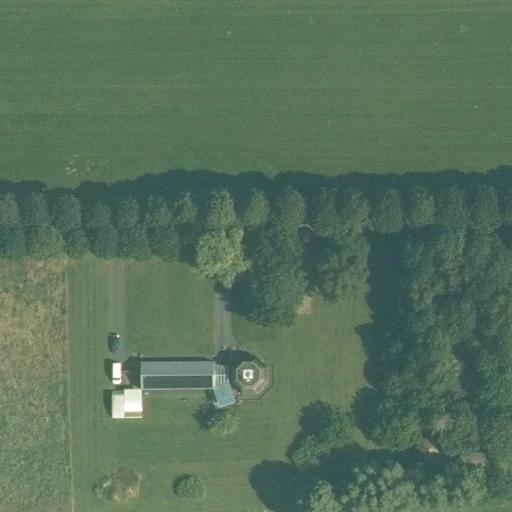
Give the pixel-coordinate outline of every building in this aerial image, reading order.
[(484,394),(470,337),(443,344),(458,400),(484,394)] [(267,385),(267,369),(256,358),(240,359),(229,370),(215,366),(215,363),(141,364),(142,391),(215,390),(229,385),(240,396),(256,396),(267,385)] [(125,421),(125,397),(112,397),(113,421),(125,421)] [(424,437),(417,428),(408,435),(415,444),(424,437)] [(415,452),(415,453),(415,454),(415,455),(416,456),(416,457),(416,458),(417,459),(417,460),(418,461),(419,462),(420,463),(421,463),(421,464),(422,464),(422,465),(423,465),(424,465),(425,466),(426,466),(427,466),(428,466),(429,466),(430,466),(431,466),(432,466),(433,466),(434,466),(435,465),(436,465),(437,465),(437,464),(438,464),(438,463),(439,463),(440,462),(441,461),(441,460),(442,459),(442,458),(443,458),(443,457),(443,456),(444,455),(444,454),(444,453),(444,452),(444,451),(444,450),(444,449),(443,448),(443,447),(443,446),(442,446),(442,445),(441,444),(441,443),(440,442),(439,442),(439,441),(438,441),(438,440),(437,440),(437,439),(436,439),(435,439),(434,438),(433,438),(432,438),(431,438),(430,438),(429,438),(428,438),(427,438),(426,438),(425,438),(424,439),(423,439),(422,439),(422,440),(421,440),(421,441),(420,441),(419,442),(418,443),(418,444),(417,444),(417,445),(416,446),(416,447),(416,448),(415,449),(415,450),(415,451),(415,452)] [(492,481),(491,454),(459,455),(460,482),(492,481)]
